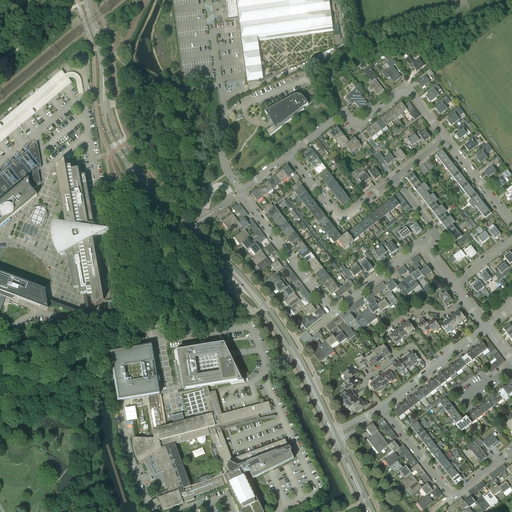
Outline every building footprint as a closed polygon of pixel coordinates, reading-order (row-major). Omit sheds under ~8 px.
[(238,17),(239,25),(242,43),(247,81),(263,79),(258,41),(333,31),(329,0),(229,0),(226,1),(227,10),(228,19),(238,17)] [(389,57),(385,57),(389,61),(386,64),(389,68),(382,73),(387,79),(389,78),(394,83),(401,77),(393,67),(395,64),(389,57)] [(405,60),(407,62),(412,69),(414,68),(417,72),(424,66),(419,59),(414,63),(409,57),(405,60)] [(370,67),(364,71),(372,82),(369,84),(370,86),(369,86),(370,87),(367,88),(370,92),(373,90),(378,96),(384,91),(376,80),(379,78),(370,67)] [(430,82),(428,79),(431,77),(429,76),(433,73),(430,69),(424,74),(425,76),(417,83),(422,88),(430,82)] [(430,93),(425,97),(430,103),(439,96),(437,93),(440,90),(436,84),(429,90),(430,93)] [(356,94),(354,91),(346,97),(352,104),(355,102),(360,109),(367,104),(361,95),(363,94),(358,86),(355,88),(358,93),(356,94)] [(266,118),(269,121),(271,119),(273,121),(275,123),(273,125),(273,126),(267,131),(270,136),(304,110),(303,108),(308,104),(305,100),(306,99),(304,98),(303,96),(301,95),(300,94),(298,94),(296,94),(294,95),(292,96),(293,97),(265,112),(268,116),(266,118)] [(441,105),(435,109),(440,115),(447,110),(445,107),(450,102),(446,97),(439,102),(441,105)] [(407,110),(406,108),(404,106),(401,103),(396,107),(402,114),(403,116),(406,115),(404,113),(407,110)] [(397,118),(402,114),(396,107),(391,111),(397,118)] [(464,113),(459,107),(450,113),(452,116),(447,120),(451,127),(460,120),(458,118),(464,113)] [(392,122),(397,118),(391,111),(386,115),(392,122)] [(160,113),(151,116),(154,123),(162,121),(160,113)] [(387,127),(392,122),(386,115),(381,119),(387,127)] [(382,130),(387,127),(381,119),(376,123),(382,130)] [(376,135),(382,130),(376,123),(370,127),(376,135)] [(455,135),(459,140),(460,142),(463,139),(462,138),(467,134),(468,136),(470,133),(468,130),(463,124),(457,129),(459,132),(455,135)] [(371,139),(376,135),(370,127),(365,131),(371,139)] [(334,139),(341,133),(337,128),(330,134),(334,139)] [(415,135),(420,141),(422,140),(424,142),(430,138),(425,130),(420,134),(419,132),(415,135)] [(366,143),(371,139),(365,131),(360,135),(366,143)] [(345,138),(341,133),(334,139),(338,144),(345,138)] [(361,147),(366,143),(360,135),(355,139),(361,147)] [(417,144),(420,141),(415,135),(409,139),(407,137),(403,140),(407,146),(410,144),(412,146),(416,143),(417,144)] [(474,143),(477,141),(474,136),(468,140),(470,142),(464,146),(469,152),(477,146),(474,143)] [(345,138),(338,144),(342,149),(345,147),(349,143),(345,138)] [(349,143),(345,147),(351,155),(361,147),(355,139),(349,143)] [(0,226),(36,196),(32,191),(40,184),(38,171),(41,168),(37,143),(0,173),(0,226)] [(485,156),(492,150),(488,144),(485,146),(483,148),(479,152),(481,154),(476,158),(480,164),(487,158),(485,156)] [(307,160),(314,154),(310,149),(308,150),(302,155),(307,160)] [(390,154),(395,161),(398,159),(400,162),(406,157),(400,149),(396,153),(394,151),(390,154)] [(440,161),(446,156),(442,151),(436,156),(438,158),(440,160),(440,161)] [(307,160),(310,165),(318,159),(314,154),(307,160)] [(392,163),(395,161),(390,154),(384,159),(383,157),(379,160),(383,165),(385,163),(387,166),(392,162),(392,163)] [(450,161),(446,156),(440,161),(444,166),(450,161)] [(493,167),(501,161),(498,157),(487,165),(490,168),(484,172),(489,178),(496,172),(493,167)] [(322,164),(318,159),(310,165),(314,170),(322,164)] [(93,239),(96,238),(112,227),(100,225),(95,225),(94,225),(85,175),(80,176),(79,169),(72,170),(71,165),(66,166),(65,160),(56,167),(66,224),(57,223),(56,225),(56,227),(56,229),(56,231),(56,233),(56,235),(56,238),(57,240),(57,242),(57,243),(58,245),(58,247),(59,248),(60,250),(60,252),(61,254),(62,256),(66,254),(67,257),(68,257),(74,288),(79,287),(80,295),(84,294),(88,315),(45,299),(45,301),(98,322),(113,353),(115,353),(110,343),(106,333),(99,320),(90,316),(86,294),(87,293),(88,297),(93,296),(95,307),(104,300),(93,239)] [(444,166),(448,171),(456,164),(454,163),(452,164),(450,161),(444,166)] [(314,170),(319,176),(326,170),(322,164),(314,170)] [(457,166),(456,164),(448,171),(452,176),(458,171),(455,167),(457,166)] [(289,178),(288,178),(290,180),(292,178),(290,176),(294,174),(288,166),(283,170),(289,178)] [(366,173),(371,180),(373,178),(375,181),(381,176),(375,169),(371,172),(369,170),(366,173)] [(508,169),(502,174),(497,178),(498,180),(494,184),(498,190),(505,184),(503,181),(506,178),(511,175),(510,174),(511,174),(508,169)] [(283,182),(288,178),(289,178),(283,170),(277,174),(283,182)] [(330,175),(326,170),(319,176),(322,181),(330,175)] [(452,176),(456,181),(464,175),(463,174),(461,175),(458,171),(452,176)] [(368,182),(371,180),(366,173),(365,173),(359,178),(358,176),(354,179),(358,184),(360,182),(363,185),(367,181),(368,182)] [(277,174),(272,178),(278,186),(283,182),(277,174)] [(406,179),(410,183),(416,178),(412,174),(406,179)] [(322,181),(326,186),(334,180),(330,175),(322,181)] [(465,177),(464,175),(456,181),(460,187),(466,182),(463,178),(465,177)] [(273,190),(278,186),(272,178),(267,182),(273,190)] [(419,183),(416,178),(410,183),(413,188),(419,183)] [(338,185),(334,180),(326,186),(331,191),(338,185)] [(268,194),(273,190),(267,182),(262,186),(268,194)] [(460,187),(465,193),(473,186),(472,185),(470,186),(466,182),(460,187)] [(415,194),(416,195),(424,189),(427,187),(425,183),(422,186),(419,183),(413,188),(417,192),(415,194)] [(331,191),(334,196),(342,190),(338,185),(331,191)] [(263,198),(268,194),(262,186),(257,190),(263,198)] [(298,197),(306,191),(302,186),(294,192),(298,197)] [(474,188),(473,186),(465,193),(469,198),(475,193),(472,190),(474,188)] [(427,187),(424,189),(416,195),(417,197),(419,195),(422,199),(428,194),(427,192),(430,190),(427,187)] [(257,202),(263,198),(257,190),(251,194),(257,202)] [(346,195),(342,190),(334,196),(338,201),(346,195)] [(310,196),(306,191),(298,197),(302,202),(310,196)] [(471,206),(473,204),(481,197),(480,196),(478,197),(475,193),(469,198),(471,201),(468,203),(471,206)] [(424,206),(433,200),(436,197),(433,194),(430,197),(428,194),(422,199),(425,203),(423,205),(424,206)] [(346,195),(338,201),(342,206),(350,200),(346,195)] [(306,207),(314,201),(310,196),(302,202),(306,207)] [(436,197),(433,200),(424,206),(426,208),(428,206),(431,210),(437,205),(435,203),(438,201),(436,197)] [(483,199),(481,197),(473,204),(471,206),(473,209),(476,207),(477,209),(483,204),(481,200),(483,199)] [(400,205),(399,204),(397,202),(395,199),(394,198),(389,202),(395,209),(400,205)] [(318,207),(314,201),(306,207),(310,213),(318,207)] [(389,213),(395,209),(389,202),(383,206),(389,213)] [(235,208),(238,212),(243,208),(240,204),(237,206),(235,203),(231,206),(233,209),(235,208)] [(487,209),(483,204),(477,209),(481,214),(487,209)] [(433,217),(441,211),(444,209),(442,206),(439,208),(437,205),(431,210),(434,214),(432,216),(433,217)] [(29,213),(29,216),(29,219),(31,219),(30,220),(33,221),(32,223),(38,225),(38,223),(41,224),(41,223),(43,224),(45,222),(46,220),(47,217),(47,215),(46,212),(45,211),(47,208),(42,206),(41,208),(40,207),(37,207),(35,208),(32,209),(30,211),(29,213)] [(384,217),(389,213),(383,206),(378,210),(384,217)] [(275,207),(267,213),(271,218),(279,212),(275,207)] [(314,218),(322,212),(318,207),(310,213),(314,218)] [(234,215),(228,208),(218,216),(223,223),(234,215)] [(444,209),(441,211),(433,217),(434,219),(436,217),(440,221),(446,216),(444,214),(447,212),(444,209)] [(487,209),(481,214),(485,219),(491,214),(487,209)] [(379,221),(384,217),(378,210),(373,214),(379,221)] [(283,217),(279,212),(271,218),(275,223),(283,217)] [(326,217),(322,212),(314,218),(318,223),(326,217)] [(374,225),(379,221),(373,214),(368,218),(374,225)] [(239,222),(234,215),(223,223),(229,231),(238,223),(239,222)] [(442,228),(450,222),(453,220),(450,216),(447,219),(446,216),(440,221),(443,225),(440,227),(442,228)] [(283,217),(275,223),(279,228),(287,222),(283,217)] [(322,228),(330,222),(326,217),(318,223),(322,228)] [(250,225),(254,222),(251,219),(247,222),(244,218),(243,219),(239,222),(238,223),(242,228),(240,229),(242,232),(244,230),(245,229),(245,230),(249,226),(250,225)] [(369,229),(374,225),(368,218),(363,222),(369,229)] [(453,220),(450,222),(442,228),(443,230),(445,228),(449,233),(455,228),(452,225),(455,223),(453,220)] [(291,228),(287,222),(279,228),(283,234),(291,228)] [(334,227),(330,222),(322,228),(326,233),(334,227)] [(364,233),(369,229),(363,222),(358,226),(364,233)] [(406,228),(411,234),(414,233),(416,235),(422,231),(416,223),(411,227),(410,225),(406,228)] [(358,237),(364,233),(358,226),(352,230),(358,237)] [(330,238),(338,232),(334,227),(326,233),(330,238)] [(287,239),(295,233),(291,228),(283,234),(287,239)] [(408,237),(411,234),(406,228),(400,232),(399,230),(395,233),(399,238),(401,237),(403,239),(408,236),(408,237)] [(449,233),(452,237),(458,232),(455,228),(449,233)] [(485,232),(490,238),(490,239),(493,237),(495,240),(501,235),(495,228),(490,231),(489,229),(487,231),(485,232)] [(245,229),(244,230),(242,232),(234,238),(240,245),(242,243),(248,238),(250,237),(245,230),(245,229)] [(353,241),(358,237),(352,230),(347,234),(353,241)] [(342,237),(338,232),(330,238),(334,244),(337,241),(342,237)] [(462,237),(458,232),(452,237),(456,242),(462,237)] [(490,238),(485,232),(479,237),(477,235),(474,238),(478,243),(480,241),(482,244),(490,238)] [(253,245),(256,243),(265,237),(262,233),(257,236),(258,237),(251,242),(248,238),(242,243),(247,250),(250,248),(253,245)] [(299,238),(295,233),(287,239),(291,244),(299,238)] [(347,234),(347,233),(342,237),(337,241),(344,250),(354,242),(353,241),(347,234)] [(295,249),(303,243),(299,238),(291,244),(295,249)] [(457,246),(464,240),(463,238),(455,243),(457,246)] [(382,247),(387,253),(389,252),(391,254),(397,250),(391,242),(387,246),(386,244),(382,247)] [(261,250),(256,243),(253,245),(250,248),(255,255),(261,250)] [(307,248),(303,243),(295,249),(299,254),(307,248)] [(461,251),(466,258),(468,256),(471,258),(477,254),(471,246),(466,250),(465,248),(461,251)] [(384,256),(387,253),(382,247),(376,251),(374,249),(370,252),(377,261),(379,259),(381,261),(386,258),(384,256)] [(303,259),(311,253),(307,248),(299,254),(303,259)] [(262,251),(261,250),(255,255),(251,259),(256,266),(265,259),(267,258),(261,251),(262,251)] [(463,260),(466,258),(461,251),(455,255),(453,254),(449,257),(453,262),(456,260),(458,263),(463,259),(463,260)] [(315,258),(311,253),(303,259),(307,264),(315,258)] [(511,269),(511,264),(511,262),(511,255),(510,253),(504,257),(506,260),(503,262),(504,263),(509,269),(509,268),(511,270),(511,269)] [(262,273),(271,266),(272,265),(267,258),(265,259),(256,266),(262,273)] [(311,269),(319,263),(315,258),(307,264),(311,269)] [(281,259),(279,260),(278,261),(277,261),(277,262),(272,265),(271,266),(277,273),(278,272),(282,269),(283,268),(287,265),(284,261),(283,262),(281,259)] [(357,266),(362,272),(365,270),(367,273),(373,269),(367,261),(363,265),(361,263),(357,266)] [(418,263),(416,264),(414,262),(413,263),(415,265),(418,269),(423,275),(425,278),(432,273),(427,266),(423,270),(418,263)] [(323,268),(319,263),(311,269),(315,274),(323,268)] [(496,273),(500,278),(501,279),(505,276),(503,273),(509,269),(504,263),(497,268),(499,271),(496,273)] [(292,272),(287,265),(283,268),(282,269),(288,276),(292,272)] [(360,275),(362,272),(357,266),(351,270),(350,268),(346,271),(350,276),(352,275),(354,277),(359,274),(360,275)] [(319,280),(327,274),(323,268),(315,274),(319,280)] [(416,281),(423,275),(418,269),(414,272),(411,268),(408,271),(411,275),(416,281)] [(283,279),(278,272),(277,273),(267,280),(273,287),(275,286),(281,281),(283,279)] [(479,282),(484,288),(488,285),(487,283),(491,279),(485,272),(479,276),(481,279),(479,281),(480,282),(479,282)] [(0,310),(5,298),(6,295),(47,310),(45,301),(45,299),(43,290),(0,273),(0,310)] [(331,279),(327,274),(319,280),(323,285),(331,279)] [(397,286),(394,282),(398,278),(394,274),(387,279),(389,281),(385,285),(386,286),(390,292),(391,293),(397,287),(398,287),(397,286)] [(419,285),(416,281),(411,275),(404,281),(412,291),(419,285)] [(275,286),(280,293),(287,288),(286,288),(289,286),(283,279),(281,281),(275,286)] [(327,290),(335,284),(331,279),(323,285),(327,290)] [(405,297),(412,291),(404,281),(397,286),(398,287),(397,287),(405,297)] [(484,288),(479,282),(472,288),(474,290),(472,292),(476,297),(480,294),(478,292),(484,288)] [(339,289),(335,284),(327,290),(331,295),(335,292),(338,290),(339,289)] [(283,291),(288,298),(289,298),(293,295),(294,293),(295,293),(289,286),(286,288),(287,288),(283,291)] [(393,295),(391,293),(390,292),(382,297),(384,300),(384,299),(389,306),(391,308),(398,302),(393,295)] [(442,293),(438,296),(447,307),(450,305),(448,303),(452,300),(446,292),(443,294),(442,293)] [(300,300),(294,293),(293,295),(289,298),(288,298),(284,302),(289,309),(300,300)] [(385,309),(389,306),(384,299),(384,300),(381,303),(378,299),(377,300),(374,297),(372,295),(370,296),(372,298),(375,303),(375,302),(380,309),(382,311),(384,313),(386,311),(385,309)] [(375,303),(372,298),(370,296),(363,301),(368,308),(373,314),(380,309),(375,302),(375,303)] [(300,300),(289,309),(295,316),(305,308),(306,308),(305,307),(310,304),(311,303),(311,304),(312,302),(311,301),(308,302),(307,300),(304,297),(300,300)] [(311,315),(316,311),(320,308),(318,305),(314,308),(311,304),(311,303),(310,304),(305,307),(306,308),(305,308),(310,315),(311,315)] [(326,315),(320,308),(316,311),(319,316),(315,319),(311,315),(310,315),(300,323),(304,327),(302,328),(305,331),(306,330),(326,315)] [(373,314),(368,308),(361,314),(370,324),(377,319),(373,314)] [(453,316),(459,324),(462,322),(462,323),(466,320),(458,309),(455,311),(456,313),(453,316)] [(354,319),(351,315),(349,313),(345,316),(344,313),(340,316),(347,325),(348,326),(350,324),(352,327),(355,325),(358,329),(360,327),(355,320),(354,319)] [(369,324),(370,324),(361,314),(354,319),(355,320),(360,327),(362,330),(369,324)] [(460,324),(459,324),(453,316),(450,319),(448,317),(446,319),(454,330),(458,327),(457,326),(460,324)] [(427,332),(431,330),(431,329),(427,324),(422,318),(419,321),(420,323),(417,325),(424,333),(427,331),(427,332)] [(431,329),(431,330),(433,333),(436,331),(437,332),(440,329),(432,318),(429,320),(430,321),(427,324),(431,329)] [(451,333),(454,330),(446,319),(443,321),(444,323),(441,326),(447,334),(450,332),(451,333)] [(401,325),(409,336),(413,333),(412,332),(415,330),(408,321),(405,324),(403,322),(401,325)] [(348,326),(347,325),(340,330),(342,333),(347,339),(348,341),(355,335),(348,326)] [(406,338),(409,336),(401,325),(398,327),(399,328),(396,331),(402,340),(405,337),(406,338)] [(507,334),(511,329),(511,328),(509,325),(503,329),(507,334)] [(400,341),(402,340),(396,331),(392,334),(391,332),(388,334),(397,345),(400,342),(400,341)] [(312,338),(308,332),(300,338),(305,344),(312,338)] [(340,344),(347,339),(342,333),(335,338),(337,342),(340,344)] [(330,347),(331,347),(337,342),(335,338),(333,335),(325,341),(326,341),(330,347)] [(334,352),(331,347),(330,347),(326,341),(321,345),(318,341),(317,341),(314,336),(312,338),(319,347),(327,357),(334,352)] [(479,342),(480,344),(477,347),(482,353),(487,349),(487,348),(485,346),(482,343),(483,342),(481,340),(479,342)] [(124,349),(122,350),(121,351),(115,353),(113,353),(111,353),(119,401),(147,396),(154,430),(152,431),(154,439),(133,437),(134,446),(135,453),(137,458),(140,462),(144,460),(156,480),(159,479),(161,484),(165,483),(168,490),(157,494),(163,511),(195,499),(194,497),(225,485),(225,484),(227,484),(241,511),(263,511),(245,474),(249,471),(253,479),(293,460),(290,452),(291,450),(290,448),(289,447),(288,448),(285,439),(232,459),(221,430),(220,427),(259,417),(259,414),(271,411),(269,402),(222,414),(216,391),(209,393),(207,386),(230,382),(230,384),(244,382),(236,365),(235,366),(224,343),(189,349),(189,348),(176,350),(178,365),(180,365),(181,375),(184,390),(202,387),(207,411),(195,414),(195,417),(190,418),(190,420),(185,422),(182,413),(172,416),(173,425),(165,427),(159,394),(160,394),(152,346),(131,350),(131,349),(128,348),(125,348),(124,349)] [(376,349),(385,360),(388,358),(386,356),(390,354),(383,345),(381,347),(380,346),(376,349)] [(320,363),(327,357),(319,347),(312,352),(320,363)] [(477,357),(482,353),(477,347),(474,349),(472,347),(470,349),(477,357)] [(382,362),(385,360),(376,349),(373,352),(373,353),(371,355),(377,363),(381,361),(382,362)] [(472,361),(477,357),(470,349),(468,350),(470,352),(467,355),(472,361)] [(408,352),(404,355),(413,366),(417,363),(416,362),(419,360),(412,351),(410,354),(408,352)] [(374,366),(377,363),(371,355),(368,357),(367,356),(364,359),(368,364),(372,370),(375,368),(374,366)] [(410,368),(413,366),(404,355),(401,358),(402,359),(400,361),(406,370),(409,367),(410,368)] [(463,357),(462,355),(460,357),(466,365),(472,361),(467,355),(463,357)] [(368,364),(364,359),(362,356),(359,358),(358,357),(354,360),(363,371),(367,368),(365,366),(368,364)] [(466,365),(460,357),(458,358),(460,360),(456,363),(461,369),(466,365)] [(404,372),(406,370),(400,361),(396,364),(395,362),(389,366),(393,372),(396,369),(401,375),(404,372)] [(461,369),(456,363),(453,366),(451,364),(449,365),(456,374),(461,369)] [(449,368),(446,371),(451,378),(456,374),(449,365),(448,366),(449,368)] [(391,373),(393,372),(389,366),(383,371),(385,373),(382,375),(388,383),(391,381),(392,382),(396,379),(391,373)] [(344,378),(346,381),(346,382),(351,378),(357,373),(355,370),(353,372),(350,368),(342,375),(344,378)] [(446,382),(451,378),(446,371),(442,374),(441,372),(439,373),(446,382)] [(439,373),(437,374),(439,376),(435,379),(440,386),(446,382),(439,373)] [(386,385),(388,383),(382,375),(380,377),(378,375),(374,378),(383,389),(387,386),(386,385)] [(354,381),(351,378),(346,382),(346,381),(343,384),(345,387),(344,388),(347,391),(348,390),(358,383),(356,380),(354,381)] [(380,392),(383,389),(374,378),(371,381),(372,383),(370,385),(376,393),(379,391),(380,392)] [(430,380),(428,381),(435,390),(436,391),(438,392),(442,389),(442,387),(440,386),(435,379),(432,382),(430,380)] [(435,390),(428,381),(427,382),(428,385),(425,387),(430,394),(435,390)] [(508,396),(511,392),(511,390),(508,385),(505,388),(503,385),(501,387),(508,396)] [(420,388),(418,389),(425,398),(430,394),(425,387),(421,390),(420,388)] [(503,400),(508,396),(501,387),(499,388),(501,390),(498,393),(503,400)] [(425,398),(418,389),(416,391),(418,393),(414,395),(420,402),(425,398)] [(344,403),(355,395),(352,392),(351,394),(348,390),(347,391),(340,396),(342,400),(341,400),(344,403)] [(497,404),(503,400),(498,393),(494,396),(492,394),(491,395),(497,404)] [(358,402),(355,399),(357,398),(355,395),(344,403),(346,407),(347,406),(349,409),(353,406),(358,402)] [(410,396),(408,397),(414,406),(420,402),(414,395),(411,398),(410,396)] [(492,408),(497,404),(491,395),(489,396),(491,398),(487,401),(492,408)] [(409,410),(414,406),(408,397),(406,399),(408,401),(404,403),(409,410)] [(440,403),(442,406),(440,407),(438,408),(439,409),(437,410),(439,413),(444,409),(450,404),(446,398),(440,403)] [(353,406),(355,409),(355,410),(357,413),(368,404),(366,402),(364,403),(361,399),(361,400),(359,401),(358,402),(353,406)] [(487,412),(492,408),(487,401),(484,404),(482,402),(480,403),(487,412)] [(404,414),(409,410),(404,403),(401,406),(399,404),(397,405),(404,414)] [(482,416),(487,412),(480,403),(479,404),(480,406),(477,409),(482,416)] [(450,404),(444,409),(439,413),(441,415),(442,413),(443,414),(445,413),(444,412),(446,411),(448,414),(454,409),(450,404)] [(399,418),(404,414),(397,405),(396,407),(397,409),(394,412),(399,418)] [(127,421),(137,419),(135,406),(125,408),(127,421)] [(447,423),(449,422),(458,414),(454,409),(448,414),(450,417),(449,418),(448,417),(447,419),(447,420),(446,421),(447,423)] [(477,420),(482,416),(477,409),(473,412),(472,410),(470,411),(477,420)] [(471,424),(477,420),(470,411),(468,413),(470,415),(466,417),(471,424)] [(458,414),(449,422),(451,425),(453,423),(452,423),(454,422),(456,425),(462,420),(458,414)] [(471,424),(466,417),(462,420),(456,425),(455,425),(461,432),(472,424),(471,424)] [(381,428),(387,424),(383,420),(378,424),(381,428)] [(426,423),(427,423),(424,420),(420,423),(420,424),(419,425),(417,422),(410,427),(414,432),(426,423)] [(426,423),(414,432),(418,437),(425,432),(423,429),(424,428),(425,429),(428,426),(426,423)] [(366,429),(372,436),(378,431),(372,424),(366,429)] [(378,431),(372,436),(367,439),(373,446),(383,438),(378,431)] [(423,443),(432,435),(430,432),(427,435),(425,432),(418,437),(423,443)] [(479,438),(477,440),(482,446),(484,444),(488,449),(498,441),(492,434),(482,442),(479,438)] [(427,448),(433,443),(431,440),(432,439),(433,440),(435,438),(432,435),(423,443),(427,448)] [(378,454),(388,446),(389,445),(383,438),(373,446),(378,454)] [(487,457),(480,448),(482,446),(477,440),(475,441),(467,448),(470,452),(471,451),(480,463),(487,457)] [(394,441),(393,442),(389,445),(388,446),(389,447),(387,448),(390,452),(388,454),(389,456),(393,453),(394,452),(394,453),(399,449),(400,448),(399,448),(394,441)] [(433,443),(427,448),(431,453),(440,446),(438,443),(436,444),(437,445),(436,446),(433,443)] [(440,446),(431,453),(435,458),(441,453),(439,450),(440,449),(441,450),(443,449),(440,446)] [(402,454),(404,456),(409,453),(405,448),(401,452),(402,454)] [(394,452),(393,453),(389,456),(384,461),(389,468),(391,466),(397,461),(400,460),(394,453),(394,452)] [(441,453),(435,458),(439,464),(449,456),(447,454),(446,453),(445,455),(445,456),(444,457),(441,453)] [(449,456),(439,464),(443,469),(450,464),(447,461),(449,460),(449,461),(451,459),(449,456)] [(406,466),(403,468),(399,471),(400,471),(405,478),(411,473),(411,474),(420,467),(418,464),(414,460),(412,462),(410,463),(412,467),(413,466),(414,467),(409,471),(406,466)] [(399,471),(403,468),(397,461),(391,466),(397,473),(400,471),(399,471)] [(450,464),(443,469),(447,474),(457,467),(455,464),(453,465),(453,466),(452,467),(450,464)] [(457,467),(447,474),(451,479),(458,474),(455,472),(457,470),(457,471),(459,470),(459,469),(457,467)] [(511,475),(511,474),(507,477),(505,471),(504,472),(500,467),(496,471),(497,471),(500,475),(503,480),(505,482),(510,488),(511,490),(511,489),(511,475)] [(411,474),(411,473),(405,478),(400,482),(406,489),(416,481),(411,474)] [(458,474),(451,479),(456,485),(462,480),(462,481),(466,478),(463,475),(461,476),(462,477),(460,478),(458,474)] [(412,496),(421,489),(422,488),(416,481),(406,489),(412,496)] [(503,494),(510,488),(505,482),(498,487),(498,488),(501,491),(503,494)] [(427,484),(426,485),(422,488),(421,489),(426,496),(427,495),(433,491),(437,488),(434,485),(430,488),(427,484)] [(494,496),(501,491),(498,488),(498,487),(496,485),(489,490),(491,492),(494,496)] [(494,496),(491,492),(489,490),(489,491),(482,496),(490,507),(497,501),(494,496)] [(433,502),(427,495),(426,496),(417,503),(423,510),(433,502)] [(482,511),(483,511),(490,507),(482,496),(475,502),(476,503),(482,511)] [(468,507),(469,508),(476,503),(475,502),(473,499),(471,497),(464,502),(464,503),(468,507)] [(458,508),(464,503),(464,502),(461,498),(454,504),(458,508)]
